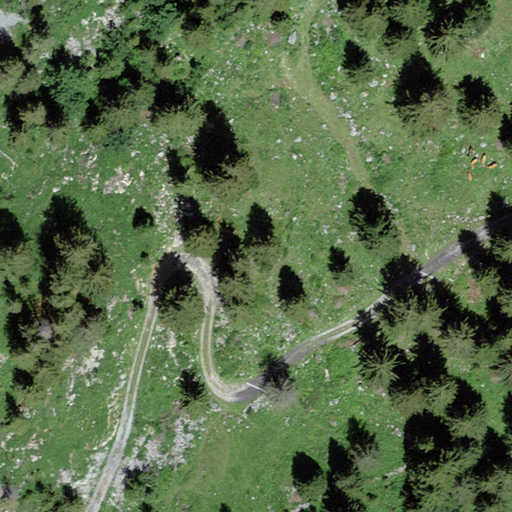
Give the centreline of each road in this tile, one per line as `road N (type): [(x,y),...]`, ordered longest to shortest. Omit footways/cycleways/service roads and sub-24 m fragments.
road 1 (track): [(511,216),(234,397),(212,371),(209,283),(200,263),(177,261),(157,298),(128,416),(93,511)]
road 2 (track): [(404,289),(399,233),(349,137),(296,67),(296,44),(319,0)]
